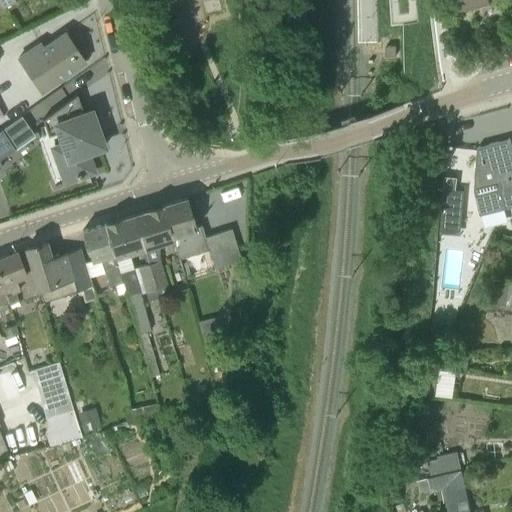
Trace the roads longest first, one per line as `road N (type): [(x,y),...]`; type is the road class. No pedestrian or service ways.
road 1 (tertiary): [(164,185),(511,82)]
road 2 (residential): [(164,185),(112,0)]
road 3 (tertiary): [(0,238),(164,185)]
